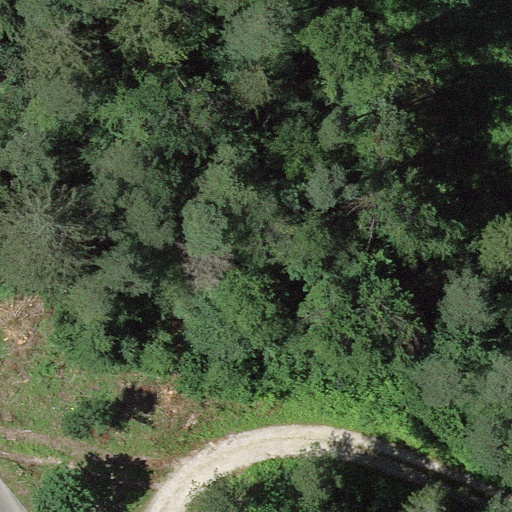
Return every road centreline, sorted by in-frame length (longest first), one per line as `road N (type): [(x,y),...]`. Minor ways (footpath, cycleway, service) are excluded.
road 1 (track): [(154,511),(156,485),(271,451),(511,497)]
road 2 (track): [(156,485),(0,441)]
